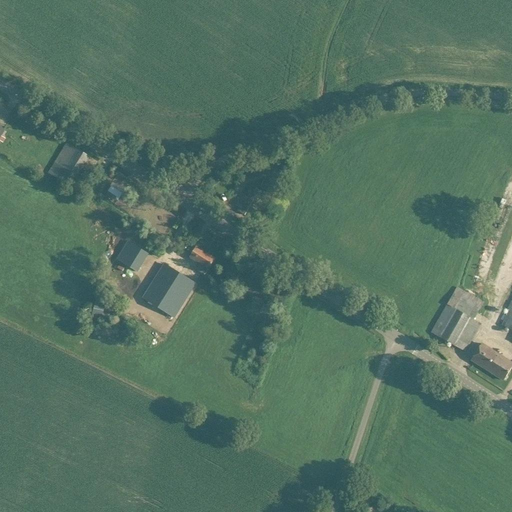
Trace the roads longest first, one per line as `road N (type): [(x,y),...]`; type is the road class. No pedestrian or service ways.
road 1 (unclassified): [(182,200),(227,157),(280,144),(369,102),(439,91),(511,97)]
road 2 (tertiary): [(394,336),(182,200)]
road 3 (tertiary): [(182,200),(0,83)]
road 4 (unclassified): [(334,511),(394,336)]
road 5 (tertiary): [(511,411),(394,336)]
